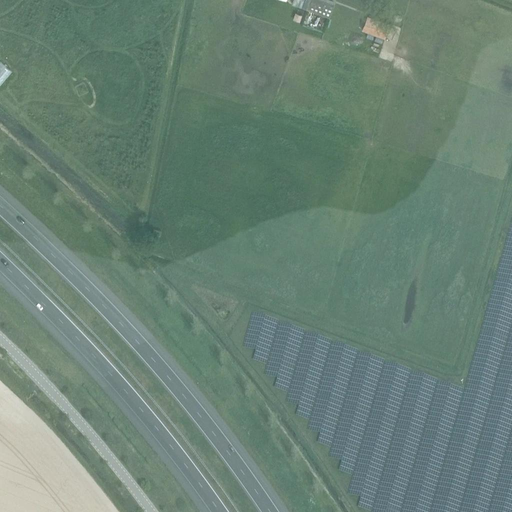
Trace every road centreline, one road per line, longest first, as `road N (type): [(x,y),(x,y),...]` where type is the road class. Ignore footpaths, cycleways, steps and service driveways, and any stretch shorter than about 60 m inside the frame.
road 1 (motorway): [(268,511),(152,359),(0,208)]
road 2 (motorway): [(0,263),(128,395),(218,511)]
road 3 (unclassified): [(150,511),(0,339)]
